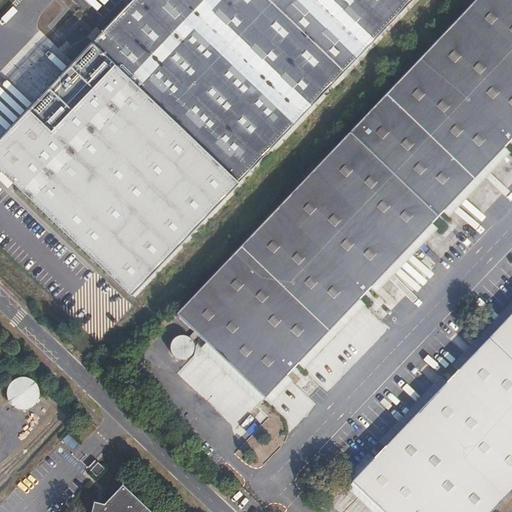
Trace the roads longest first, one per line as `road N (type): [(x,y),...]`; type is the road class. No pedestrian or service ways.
road 1 (unclassified): [(0,299),(222,511)]
road 2 (unknown): [(262,490),(148,354),(143,338),(157,325)]
